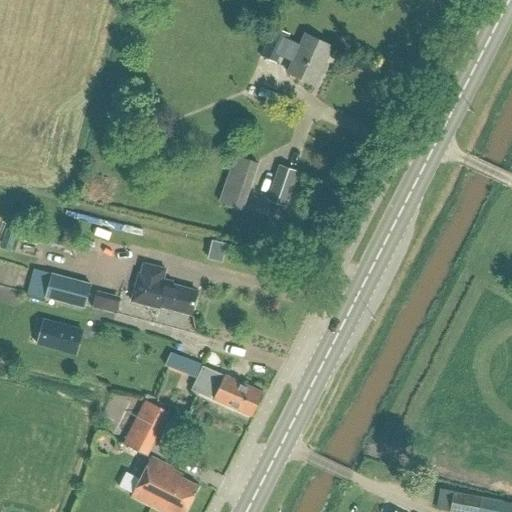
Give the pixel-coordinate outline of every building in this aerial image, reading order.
[(289,34),(275,27),(261,56),(275,63),(283,48),(295,54),(286,73),(313,86),(332,47),(305,34),(300,46),(287,40),(289,34)] [(234,156),(219,202),(243,210),(259,164),(234,156)] [(298,175),(278,168),(266,201),(286,208),(298,175)] [(7,230),(0,249),(11,252),(16,233),(7,230)] [(212,242),(207,257),(220,261),(225,246),(212,242)] [(88,245),(88,258),(106,259),(106,245),(88,245)] [(130,301),(157,309),(158,306),(189,315),(196,292),(161,282),(165,270),(143,263),(139,276),(137,275),(130,301)] [(90,284),(41,272),(41,271),(33,270),(26,293),(34,295),(33,296),(84,310),(90,284)] [(92,300),(89,309),(113,316),(117,306),(92,300)] [(36,345),(76,356),(82,329),(43,319),(36,345)] [(262,393),(201,365),(172,355),(168,367),(167,368),(195,378),(190,390),(251,418),(262,393)] [(144,399),(123,443),(147,455),(169,412),(144,399)] [(150,458),(144,468),(137,484),(131,498),(158,511),(182,511),(196,487),(169,473),(171,469),(150,458)] [(511,511),(511,503),(439,490),(438,494),(480,503),(477,511),(511,511)] [(438,494),(435,509),(448,511),(477,511),(480,503),(438,494)]
